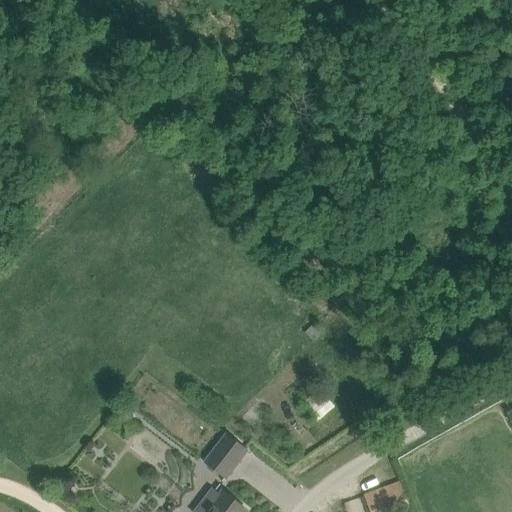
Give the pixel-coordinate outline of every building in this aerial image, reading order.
[(314,341),(320,335),(312,327),(306,333),(314,341)] [(316,420),(333,404),(320,389),(302,405),(316,420)] [(131,421),(134,416),(131,410),(126,408),(121,410),(119,416),(121,421),(126,423),(131,421)] [(248,450),(232,438),(227,433),(204,461),(226,478),(248,450)] [(409,497),(403,482),(365,496),(371,511),(409,497)] [(213,489),(201,505),(194,511),(245,511),(247,510),(223,491),(221,495),(213,489)]
